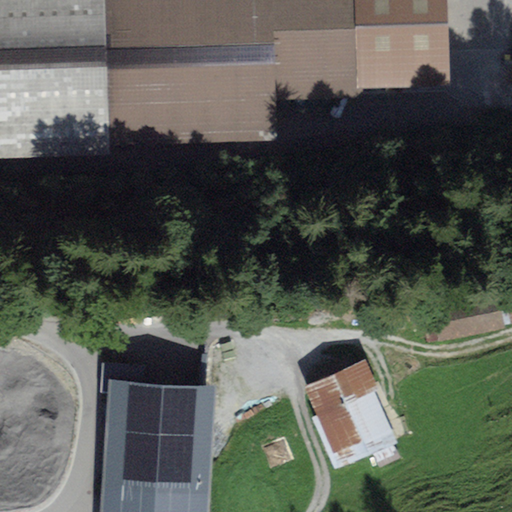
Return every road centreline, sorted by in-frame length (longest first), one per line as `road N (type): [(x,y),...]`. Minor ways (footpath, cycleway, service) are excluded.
road 1 (track): [(279,336),(358,335),(455,352),(511,334)]
road 2 (track): [(279,336),(322,465),(326,486),(317,511)]
